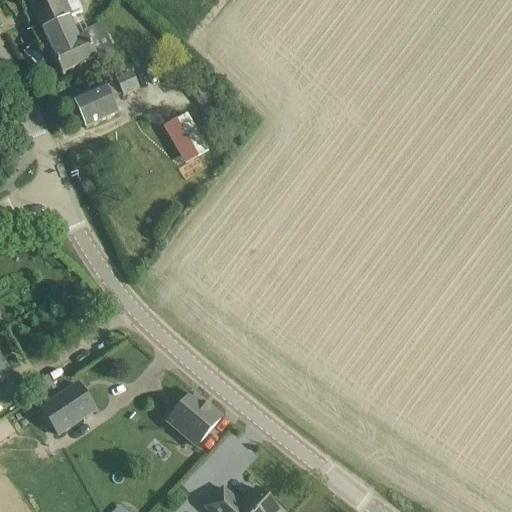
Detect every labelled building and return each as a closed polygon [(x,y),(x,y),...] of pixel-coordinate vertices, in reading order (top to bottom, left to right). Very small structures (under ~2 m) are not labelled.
[(82,13),(75,0),(26,0),(61,75),(95,59),(99,66),(114,59),(99,26),(84,33),(86,37),(78,40),(68,19),(82,13)] [(140,92),(132,74),(73,101),(86,130),(117,115),(110,99),(122,94),(124,99),(140,92)] [(219,99),(204,78),(187,92),(202,112),(219,99)] [(0,381),(10,376),(0,359),(0,381)] [(95,412),(77,385),(40,410),(58,437),(95,412)] [(220,419),(192,396),(169,424),(197,447),(220,419)] [(279,511),(256,489),(240,506),(222,490),(204,509),(206,511),(279,511)]
